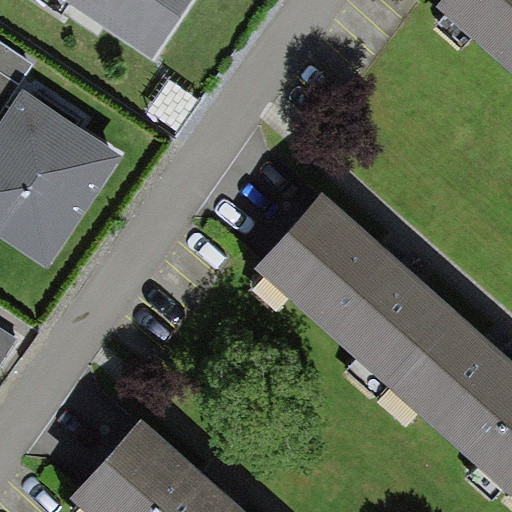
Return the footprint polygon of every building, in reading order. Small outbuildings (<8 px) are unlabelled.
[(188,0),(51,0),(62,7),(66,0),(76,0),(154,52),(188,0)] [(511,0),(448,0),(511,54),(511,0)] [(0,226),(54,260),(122,150),(18,85),(30,65),(0,46),(0,226)] [(511,356),(315,187),(254,257),(507,475),(511,469),(511,356)] [(272,511),(145,400),(75,480),(111,511),(272,511)]
